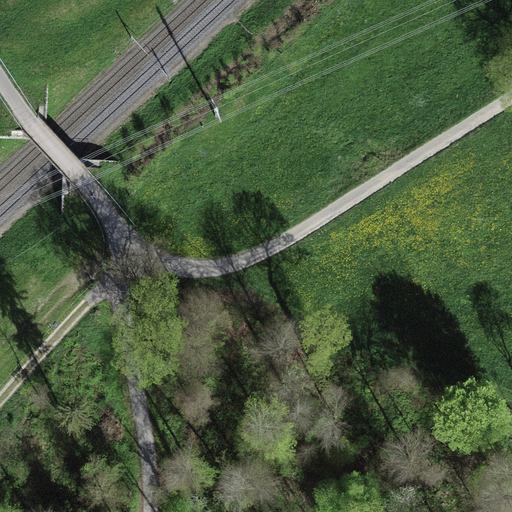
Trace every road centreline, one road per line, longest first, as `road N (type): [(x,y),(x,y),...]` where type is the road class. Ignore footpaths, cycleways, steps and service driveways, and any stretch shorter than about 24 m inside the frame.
road 1 (track): [(511,102),(256,263),(189,274),(132,255)]
road 2 (track): [(148,511),(132,255)]
road 3 (track): [(132,255),(118,236),(0,390)]
road 4 (unclassified): [(118,236),(0,83)]
